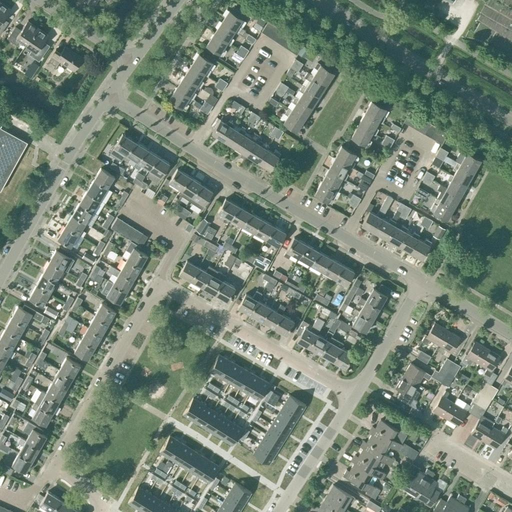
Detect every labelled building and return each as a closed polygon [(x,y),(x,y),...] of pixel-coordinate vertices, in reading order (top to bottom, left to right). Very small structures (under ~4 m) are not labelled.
[(0,0),(0,33),(1,34),(9,22),(3,18),(10,8),(0,0)] [(229,10),(221,21),(235,30),(238,32),(242,27),(238,25),(242,19),(229,10)] [(20,40),(26,44),(38,27),(28,20),(21,30),(15,26),(7,38),(16,45),(20,40)] [(231,36),(235,30),(221,21),(213,33),(227,42),(230,44),(234,39),(231,36)] [(266,35),(273,24),(268,21),(261,32),(266,35)] [(266,35),(271,38),(278,28),(273,24),(266,35)] [(48,33),(38,27),(26,44),(32,49),(29,53),(39,60),(47,48),(41,44),(48,33)] [(276,41),(283,31),(278,28),(271,38),(276,41)] [(276,41),(281,45),(288,34),(283,31),(276,41)] [(223,48),(227,42),(213,33),(206,45),(223,56),(226,50),(223,48)] [(253,43),(255,40),(256,38),(248,33),(245,38),(253,43)] [(286,48),(293,38),(288,34),(281,45),(286,48)] [(286,48),(291,51),(298,41),(293,38),(286,48)] [(297,55),(303,44),(298,41),(291,51),(297,55)] [(249,50),(241,45),(235,53),(243,58),(249,50)] [(82,58),(65,46),(61,52),(56,49),(44,66),(53,72),(60,61),(74,70),(82,58)] [(191,65),(204,73),(207,75),(210,70),(207,68),(212,62),(198,53),(191,65)] [(235,68),(239,61),(229,55),(225,62),(235,68)] [(295,58),(293,62),(301,67),(303,63),(295,58)] [(317,69),(313,75),(327,84),(334,72),(317,61),(314,67),(317,69)] [(298,72),(301,67),(293,62),(290,67),(298,72)] [(200,80),(204,73),(191,65),(183,76),(197,85),(200,87),(203,82),(200,80)] [(310,81),(306,87),(319,95),(327,84),(313,75),(310,73),(307,72),(304,77),(310,81)] [(193,91),(197,85),(183,76),(176,87),(189,96),(192,98),(196,93),(193,91)] [(228,82),(220,77),(217,81),(225,87),(228,82)] [(225,87),(217,81),(214,85),(222,91),(225,87)] [(280,81),(278,85),(285,90),(288,86),(280,81)] [(283,94),(285,90),(278,85),(275,90),(283,94)] [(302,92),(298,99),(312,107),(319,95),(306,87),(302,85),(299,90),(302,92)] [(185,103),(189,96),(176,87),(168,99),(185,110),(188,105),(185,103)] [(209,93),(202,104),(210,109),(213,105),(212,105),(217,98),(209,93)] [(278,102),(271,97),(271,96),(268,101),(275,106),(278,102)] [(295,104),(291,110),(304,119),(312,107),(298,99),(295,96),(291,102),(295,104)] [(202,104),(196,100),(194,103),(200,108),(199,108),(207,114),(210,109),(202,104)] [(364,112),(379,120),(382,122),(385,116),(382,114),(385,108),(371,100),(364,112)] [(240,115),(245,107),(240,104),(235,112),(240,115)] [(297,130),(304,119),(291,110),(287,108),(284,114),(287,116),(283,122),(297,130)] [(247,119),(251,122),(256,114),(252,111),(247,119)] [(409,125),(415,114),(410,111),(404,122),(409,125)] [(379,120),(364,112),(358,124),(372,132),(375,134),(378,128),(375,127),(379,120)] [(260,117),(256,114),(251,122),(255,124),(260,117)] [(414,128),(420,117),(415,114),(409,125),(414,128)] [(419,131),(425,120),(420,117),(414,128),(419,131)] [(223,140),(232,127),(234,124),(229,120),(227,123),(220,119),(212,133),(223,140)] [(424,134),(431,123),(425,120),(419,131),(424,134)] [(0,190),(0,191),(27,142),(0,126),(2,123),(0,122),(0,190)] [(390,127),(398,132),(401,127),(393,123),(390,127)] [(430,137),(436,126),(431,123),(424,134),(430,137)] [(372,132),(358,124),(351,136),(368,146),(371,140),(368,139),(372,132)] [(270,134),(274,136),(279,128),(275,126),(270,134)] [(435,140),(441,129),(436,126),(430,137),(435,140)] [(243,134),(244,134),(246,131),(240,128),(239,131),(232,127),(223,140),(235,148),(243,134)] [(283,131),(279,128),(274,136),(278,139),(283,131)] [(442,144),(448,133),(441,129),(435,140),(442,144)] [(114,147),(125,154),(134,141),(122,133),(114,147)] [(255,141),(257,138),(252,135),(250,138),(244,134),(243,134),(235,148),(246,155),(255,141)] [(384,139),(392,143),(394,139),(386,135),(384,139)] [(266,149),(267,149),(269,146),(257,138),(255,141),(246,155),(258,162),(266,149)] [(392,143),(384,139),(381,143),(389,148),(392,143)] [(125,154),(137,162),(145,148),(134,141),(125,154)] [(355,153),(341,145),(334,157),(348,165),(348,166),(351,167),(354,162),(351,160),(355,153)] [(448,151),(440,147),(438,151),(446,155),(448,151)] [(142,165),(148,169),(157,156),(145,148),(137,162),(134,166),(139,169),(142,165)] [(273,153),(267,149),(266,149),(258,162),(269,170),(280,153),(275,150),(273,153)] [(463,157),(460,164),(474,171),(480,160),(463,150),(460,155),(463,157)] [(446,155),(438,151),(435,155),(443,160),(446,155)] [(157,156),(148,169),(160,177),(169,163),(157,156)] [(348,165),(334,157),(328,169),(342,177),(345,179),(348,174),(345,172),(348,166),(348,165)] [(109,166),(115,170),(118,165),(112,162),(109,166)] [(457,169),(453,176),(467,183),(474,171),(460,164),(456,162),(453,167),(457,169)] [(124,169),(118,165),(115,170),(121,174),(124,169)] [(101,168),(93,179),(107,188),(114,176),(101,168)] [(169,181),(180,189),(189,176),(177,169),(169,181)] [(342,177),(328,169),(321,181),(335,189),(338,191),(341,186),(338,184),(342,177)] [(364,174),(372,178),(374,174),(366,170),(364,174)] [(426,171),(424,175),(432,180),(435,175),(426,171)] [(372,178),(364,174),(361,178),(369,182),(372,178)] [(446,188),(460,195),(467,184),(453,176),(450,174),(447,179),(450,181),(446,188)] [(430,184),(432,180),(424,175),(422,179),(430,184)] [(132,181),(138,185),(141,180),(135,176),(132,181)] [(180,189),(192,196),(200,183),(189,176),(180,189)] [(86,191),(99,199),(107,188),(93,179),(86,191)] [(147,184),(141,180),(138,185),(144,189),(147,184)] [(335,189),(321,181),(314,194),(331,203),(334,198),(331,196),(335,189)] [(212,191),(200,183),(192,196),(204,204),(212,191)] [(440,199),(454,207),(460,195),(446,188),(439,184),(437,189),(440,191),(436,198),(440,200),(440,199)] [(426,191),(418,186),(415,191),(423,195),(426,191)] [(120,196),(125,199),(128,193),(124,190),(120,196)] [(86,191),(79,203),(92,211),(99,199),(86,191)] [(158,198),(165,201),(167,197),(161,193),(158,198)] [(350,198),(358,202),(360,198),(353,193),(350,198)] [(388,206),(393,198),(389,195),(384,203),(388,206)] [(121,205),(125,199),(120,196),(116,202),(121,205)] [(229,219),(237,205),(225,198),(217,212),(229,219)] [(358,202),(350,198),(348,202),(356,206),(358,202)] [(454,207),(440,199),(440,200),(436,198),(433,203),(430,209),(433,211),(433,212),(447,219),(454,207)] [(373,232),(385,238),(393,224),(399,215),(404,204),(400,202),(391,219),(390,218),(388,221),(382,217),(381,217),(373,232)] [(79,203),(72,214),(85,223),(92,211),(79,203)] [(182,212),(185,208),(178,204),(176,208),(182,212)] [(404,204),(399,215),(404,218),(410,208),(404,204)] [(241,225),(249,212),(237,205),(229,219),(241,225)] [(191,212),(185,208),(182,212),(188,216),(191,212)] [(373,232),(381,217),(382,217),(383,214),(378,211),(376,214),(369,210),(361,225),(373,232)] [(253,232),(261,219),(249,212),(241,225),(253,232)] [(109,213),(105,219),(110,222),(113,216),(109,213)] [(65,226),(78,234),(82,237),(86,231),(81,229),(85,223),(72,214),(65,226)] [(419,224),(424,226),(428,218),(424,215),(419,224)] [(110,227),(116,231),(123,220),(117,217),(110,227)] [(210,222),(204,218),(196,230),(202,234),(210,222)] [(433,220),(428,218),(424,226),(428,228),(433,220)] [(106,228),(110,222),(105,219),(101,225),(106,228)] [(265,239),(273,225),(261,219),(253,232),(265,239)] [(121,234),(128,223),(123,220),(116,231),(121,234)] [(184,228),(189,232),(194,225),(189,222),(184,228)] [(121,234),(126,237),(133,226),(128,223),(121,234)] [(385,238),(397,245),(405,231),(407,228),(402,225),(400,228),(393,224),(385,238)] [(273,225),(265,239),(277,246),(285,232),(273,225)] [(445,229),(438,225),(433,235),(439,239),(445,229)] [(74,241),(78,234),(65,226),(57,238),(71,246),(75,248),(78,244),(74,241)] [(131,240),(138,230),(133,226),(126,237),(131,240)] [(131,240),(136,244),(143,233),(138,230),(131,240)] [(213,234),(207,231),(204,236),(210,239),(213,234)] [(397,245),(409,252),(417,238),(419,235),(414,232),(412,235),(405,231),(397,245)] [(148,236),(143,233),(136,244),(141,247),(148,236)] [(298,257),(306,244),(294,237),(286,250),(298,257)] [(409,252),(421,259),(431,241),(426,238),(424,241),(417,238),(409,252)] [(100,240),(96,245),(101,248),(105,242),(100,240)] [(209,248),(212,243),(206,240),(203,244),(209,248)] [(106,247),(110,250),(114,244),(109,241),(106,247)] [(228,249),(231,244),(225,241),(222,245),(228,249)] [(212,243),(209,248),(215,251),(218,247),(212,243)] [(231,244),(228,249),(234,252),(237,248),(231,244)] [(306,244),(298,257),(310,264),(318,251),(306,244)] [(97,254),(101,248),(96,245),(93,251),(97,254)] [(110,250),(106,247),(102,253),(107,256),(110,250)] [(127,259),(140,267),(147,255),(133,247),(127,259)] [(49,261),(62,269),(67,271),(70,266),(65,264),(69,257),(56,249),(49,261)] [(466,249),(461,258),(466,261),(471,252),(466,249)] [(85,250),(82,256),(92,263),(96,257),(85,250)] [(318,251),(310,264),(322,271),(329,257),(318,251)] [(233,261),(236,257),(230,253),(227,258),(233,261)] [(246,259),(252,263),(255,258),(249,254),(246,259)] [(236,257),(233,261),(239,265),(242,260),(236,257)] [(329,257),(322,271),(334,278),(341,264),(329,257)] [(261,261),(255,258),(252,263),(258,266),(261,261)] [(120,271),(133,278),(140,267),(127,259),(120,271)] [(191,280),(199,267),(186,260),(179,274),(191,280)] [(62,269),(49,261),(42,273),(56,281),(62,269)] [(82,272),(79,278),(83,280),(86,274),(87,274),(91,266),(86,263),(81,271),(82,272)] [(341,264),(334,278),(346,284),(353,271),(341,264)] [(92,271),(97,273),(100,267),(96,265),(92,271)] [(127,290),(133,278),(120,271),(110,265),(107,270),(117,276),(113,283),(127,290)] [(211,273),(214,268),(208,265),(205,270),(199,267),(191,280),(203,287),(210,273),(211,273)] [(281,273),(275,269),(272,274),(279,278),(281,273)] [(97,273),(92,271),(89,277),(93,280),(97,273)] [(49,294),(56,281),(42,273),(35,286),(49,294)] [(222,280),(211,273),(210,273),(203,287),(215,294),(222,280)] [(268,281),(271,276),(265,273),(262,278),(268,281)] [(271,276),(268,281),(265,287),(270,290),(273,284),(274,285),(277,280),(271,276)] [(290,284),(296,288),(299,283),(293,279),(290,284)] [(227,301),(234,287),(222,280),(215,294),(227,301)] [(127,290),(113,283),(106,295),(120,302),(127,290)] [(299,283),(296,288),(302,291),(305,286),(299,283)] [(349,290),(354,293),(358,287),(353,284),(349,290)] [(42,305),(49,294),(35,286),(29,298),(42,305)] [(292,295),(295,290),(289,287),(286,291),(292,295)] [(366,299),(379,307),(386,295),(373,287),(366,299)] [(295,290),(292,295),(298,298),(301,293),(295,290)] [(351,299),(354,293),(349,290),(346,296),(351,299)] [(250,314),(258,300),(245,293),(238,307),(250,314)] [(314,297),(320,301),(323,297),(317,293),(314,297)] [(343,296),(338,293),(333,302),(338,305),(343,296)] [(329,300),(323,297),(320,301),(326,305),(329,300)] [(359,311),(373,319),(379,307),(366,299),(359,311)] [(258,300),(250,314),(262,321),(269,307),(258,300)] [(79,304),(75,302),(71,308),(76,311),(79,304)] [(95,315),(108,322),(115,311),(101,303),(95,315)] [(276,310),(269,307),(262,321),(274,327),(285,306),(280,303),(276,310)] [(18,305),(11,317),(25,325),(31,313),(18,305)] [(58,312),(47,306),(44,311),(55,317),(58,312)] [(328,315),(330,310),(324,307),(321,311),(328,315)] [(336,314),(330,310),(328,315),(334,318),(336,314)] [(366,331),(373,319),(359,311),(352,323),(366,331)] [(293,320),(281,314),(274,327),(286,334),(293,320)] [(108,322),(95,315),(88,327),(101,334),(108,322)] [(309,347),(317,334),(324,320),(317,316),(310,329),(304,327),(297,340),(309,347)] [(18,337),(25,325),(11,317),(4,329),(18,337)] [(438,345),(447,330),(434,322),(427,335),(425,334),(421,341),(427,344),(430,340),(438,345)] [(65,329),(60,327),(57,333),(61,335),(65,329)] [(101,334),(88,327),(81,339),(94,346),(101,334)] [(0,342),(11,349),(18,337),(4,329),(0,337),(0,342)] [(362,336),(351,329),(346,337),(357,344),(362,336)] [(327,330),(323,337),(317,334),(309,347),(321,354),(328,340),(331,336),(333,333),(327,330)] [(447,330),(438,345),(446,350),(444,354),(448,356),(459,337),(447,330)] [(328,340),(321,354),(333,361),(340,347),(341,347),(343,343),(331,336),(328,340)] [(94,346),(81,339),(74,351),(88,358),(94,346)] [(478,363),(487,348),(475,341),(467,354),(465,353),(461,360),(467,364),(470,358),(478,363)] [(0,358),(5,361),(11,349),(0,342),(0,358)] [(352,354),(341,347),(340,347),(333,361),(345,368),(352,354)] [(485,395),(491,384),(486,381),(494,369),(492,368),(499,356),(487,348),(478,363),(486,368),(484,373),(484,381),(478,391),(485,395)] [(431,356),(420,350),(416,357),(426,363),(431,356)] [(218,354),(209,371),(219,377),(229,360),(218,354)] [(43,360),(38,357),(35,363),(39,366),(43,360)] [(59,369),(73,377),(79,365),(66,357),(59,369)] [(448,371),(454,361),(447,357),(440,370),(446,374),(448,371)] [(229,360),(219,377),(229,382),(239,366),(229,360)] [(448,371),(454,375),(460,365),(454,361),(448,371)] [(410,363),(403,375),(417,384),(422,376),(428,379),(430,375),(410,363)] [(511,383),(511,363),(503,379),(501,383),(505,385),(507,381),(511,383)] [(239,366),(229,382),(239,388),(249,371),(239,366)] [(442,380),(446,374),(440,370),(435,367),(431,374),(442,380)] [(73,377),(59,369),(52,381),(66,388),(73,377)] [(249,371),(239,388),(249,394),(258,377),(249,371)] [(448,371),(446,374),(442,380),(449,384),(454,375),(448,371)] [(25,381),(29,384),(33,378),(28,375),(25,381)] [(417,384),(403,375),(395,387),(403,392),(399,399),(409,405),(413,398),(415,400),(419,393),(414,390),(417,384)] [(258,377),(249,394),(260,400),(270,383),(258,377)] [(29,384),(25,381),(21,387),(26,390),(29,384)] [(66,388),(52,381),(46,392),(46,393),(59,400),(66,388)] [(485,395),(491,399),(498,388),(491,384),(485,395)] [(0,393),(10,399),(13,393),(3,387),(0,392),(0,393)] [(382,389),(379,394),(391,400),(393,395),(382,389)] [(52,412),(59,400),(46,393),(46,392),(41,390),(34,402),(39,405),(52,412)] [(433,410),(445,417),(454,403),(445,397),(449,392),(445,390),(433,410)] [(478,405),(485,395),(478,391),(472,401),(478,405)] [(485,395),(478,405),(485,409),(491,399),(485,395)] [(288,396),(281,406),(298,417),(304,406),(288,396)] [(193,398),(183,414),(193,420),(203,404),(193,398)] [(19,401),(15,399),(11,405),(16,408),(19,401)] [(465,403),(462,408),(454,403),(445,417),(457,425),(469,405),(465,403)] [(203,404),(193,420),(203,426),(213,410),(203,404)] [(45,424),(52,412),(39,405),(32,417),(45,424)] [(422,411),(412,405),(409,410),(419,416),(422,411)] [(281,406),(275,416),(292,426),(298,417),(281,406)] [(213,410),(203,426),(212,432),(222,416),(213,410)] [(3,413),(0,419),(6,422),(9,416),(3,413)] [(470,433),(482,440),(493,422),(482,415),(479,418),(470,433)] [(12,416),(8,422),(13,425),(16,419),(12,416)] [(222,416),(212,432),(222,438),(232,422),(222,416)] [(275,416),(269,426),(286,436),(292,426),(275,416)] [(31,430),(25,440),(39,448),(46,436),(33,428),(35,425),(20,417),(17,422),(31,430)] [(371,434),(388,444),(399,451),(402,444),(393,439),(399,430),(380,419),(375,428),(372,426),(368,432),(371,434)] [(232,422),(222,438),(232,445),(242,428),(232,422)] [(500,431),(491,425),(482,440),(495,448),(507,428),(503,426),(500,431)] [(269,426),(263,435),(280,446),(286,436),(269,426)] [(383,452),(388,444),(371,434),(366,442),(363,440),(360,447),(363,449),(379,458),(390,465),(394,459),(383,452)] [(169,435),(159,451),(169,458),(180,441),(169,435)] [(263,435),(257,445),(274,455),(280,446),(263,435)] [(39,448),(25,440),(19,452),(32,460),(39,448)] [(180,441),(169,458),(179,464),(189,447),(180,441)] [(257,445),(251,455),(267,465),(274,455),(257,445)] [(189,447),(179,464),(189,470),(199,453),(189,447)] [(379,458),(363,449),(358,457),(355,455),(351,461),(354,463),(370,473),(381,479),(385,473),(374,466),(379,458)] [(25,472),(32,460),(19,452),(12,464),(25,472)] [(199,453),(189,470),(198,476),(209,459),(199,453)] [(209,459),(198,476),(209,482),(219,466),(209,459)] [(365,481),(370,473),(354,463),(349,471),(346,469),(342,476),(366,490),(365,493),(375,498),(380,490),(365,481)] [(416,494),(430,471),(426,469),(425,471),(419,468),(414,476),(409,472),(399,487),(406,491),(407,489),(416,494)] [(430,471),(416,494),(425,500),(424,502),(430,505),(439,491),(433,487),(438,479),(432,476),(434,473),(430,471)] [(235,481),(228,492),(245,502),(251,492),(235,481)] [(325,497),(344,508),(348,500),(352,503),(355,498),(332,484),(325,497)] [(138,486),(128,502),(138,509),(148,492),(138,486)] [(39,504),(51,511),(59,498),(47,491),(39,504)] [(148,492),(138,509),(143,511),(149,511),(158,498),(148,492)] [(228,492),(222,501),(239,511),(245,502),(228,492)] [(452,511),(462,496),(458,494),(457,497),(451,493),(446,501),(441,498),(431,511),(452,511)] [(466,498),(462,496),(452,511),(465,511),(470,505),(464,501),(466,498)] [(341,511),(344,508),(325,497),(318,509),(323,511),(341,511)] [(51,511),(66,511),(71,506),(59,498),(51,511)] [(158,498),(149,511),(162,511),(167,504),(158,498)] [(377,511),(381,506),(368,499),(365,505),(376,511),(377,511)] [(222,501),(216,511),(218,511),(238,511),(239,511),(222,501)]
